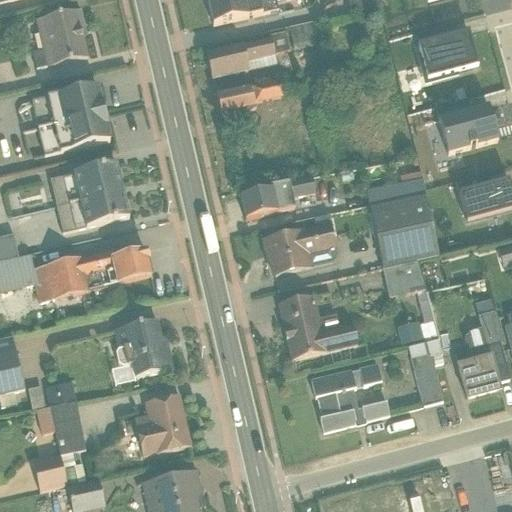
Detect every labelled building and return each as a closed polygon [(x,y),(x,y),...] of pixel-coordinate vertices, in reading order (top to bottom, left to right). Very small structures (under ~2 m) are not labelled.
[(0,0),(0,11),(49,0),(0,0)] [(255,15),(293,7),(291,0),(261,0),(197,13),(202,35),(256,24),(255,15)] [(424,0),(428,12),(474,0),(424,0)] [(51,78),(95,68),(83,18),(40,28),(51,78)] [(276,34),(279,52),(304,47),(301,30),(276,34)] [(422,93),(478,77),(468,42),(448,47),(444,34),(409,44),(422,93)] [(239,73),(269,65),(265,50),(195,68),(201,91),(241,81),(239,73)] [(35,169),(118,150),(106,93),(22,112),(35,169)] [(245,114),(278,107),(275,93),(202,108),(207,129),(246,121),(245,114)] [(446,163),(497,150),(487,115),(437,129),(446,163)] [(11,138),(12,160),(24,160),(23,138),(11,138)] [(401,166),(382,169),(388,202),(407,199),(401,166)] [(67,244),(138,226),(124,173),(54,191),(67,244)] [(511,219),(511,207),(507,189),(488,195),(485,183),(454,192),(465,232),(511,219)] [(283,210),(307,205),(303,187),(229,202),(235,230),(285,220),(283,210)] [(372,273),(428,259),(413,197),(357,211),(372,273)] [(308,280),(304,264),(326,258),(320,236),(256,252),(265,290),(308,280)] [(42,314),(159,287),(151,254),(34,281),(42,314)] [(407,270),(371,271),(372,298),(408,296),(407,270)] [(469,352),(486,350),(481,305),(465,307),(469,352)] [(285,373),(349,359),(344,335),(332,338),(329,325),(314,328),(310,307),(273,315),(285,373)] [(405,411),(429,406),(419,362),(428,360),(425,345),(409,349),(404,327),(387,331),(405,411)] [(130,389),(176,380),(166,332),(121,341),(130,389)] [(454,336),(458,353),(470,351),(466,333),(454,336)] [(0,398),(13,396),(5,348),(0,349),(0,398)] [(458,414),(508,401),(496,355),(446,368),(458,414)] [(319,445),(385,429),(372,375),(306,391),(319,445)] [(39,392),(41,459),(70,458),(68,408),(57,408),(56,392),(39,392)] [(145,466),(197,455),(186,404),(145,413),(148,425),(137,427),(145,466)] [(38,415),(24,417),(27,441),(41,440),(38,415)] [(20,464),(22,496),(53,494),(51,463),(20,464)] [(146,511),(205,511),(199,481),(143,493),(146,511)] [(59,498),(59,511),(89,511),(89,498),(59,498)] [(40,511),(51,511),(52,499),(41,499),(40,511)] [(390,511),(389,503),(340,510),(340,511),(390,511)]
